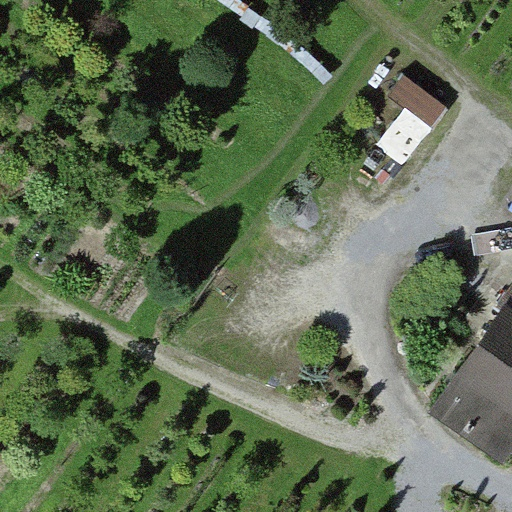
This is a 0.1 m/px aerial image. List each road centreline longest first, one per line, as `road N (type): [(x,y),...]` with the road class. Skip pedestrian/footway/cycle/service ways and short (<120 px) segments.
road 1 (track): [(386,457),(392,431),(380,344),(352,270),(511,128)]
road 2 (track): [(221,391),(254,335),(352,270)]
